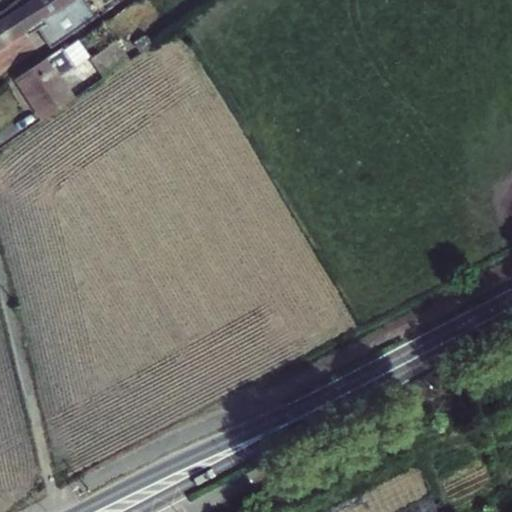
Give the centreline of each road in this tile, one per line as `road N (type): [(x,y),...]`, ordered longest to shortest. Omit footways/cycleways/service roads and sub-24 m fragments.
road 1 (primary): [(324,405),(204,446),(78,511)]
road 2 (primary): [(137,511),(324,405)]
road 3 (primary): [(324,405),(511,307)]
